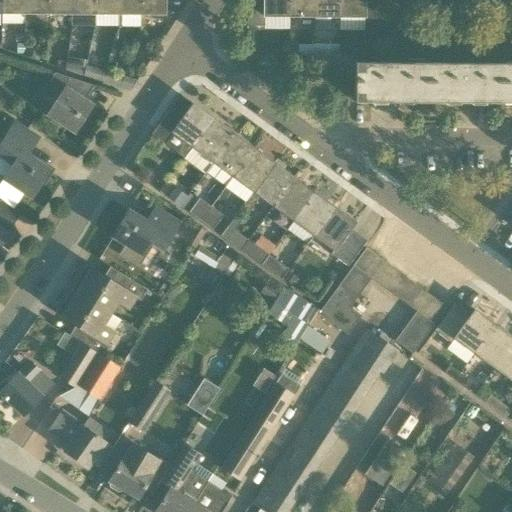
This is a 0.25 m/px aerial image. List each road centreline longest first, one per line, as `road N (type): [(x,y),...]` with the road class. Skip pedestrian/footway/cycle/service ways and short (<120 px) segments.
road 1 (residential): [(0,335),(182,48)]
road 2 (residential): [(334,158),(511,289)]
road 3 (residential): [(182,48),(334,158)]
road 4 (residential): [(334,158),(363,136),(511,137)]
